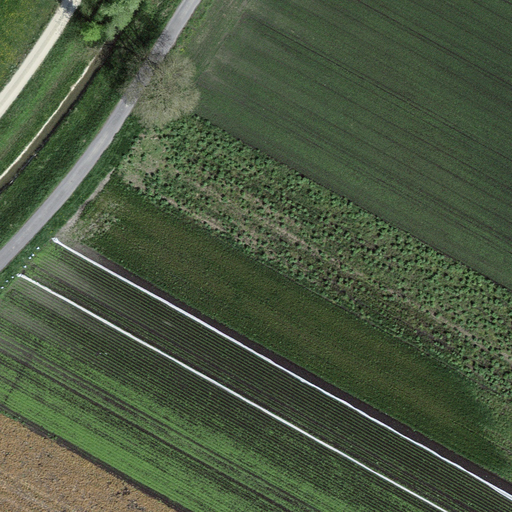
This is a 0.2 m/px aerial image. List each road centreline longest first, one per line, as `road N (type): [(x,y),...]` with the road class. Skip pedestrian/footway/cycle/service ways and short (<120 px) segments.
road 1 (track): [(0,258),(88,169),(191,0)]
road 2 (track): [(0,109),(74,0)]
